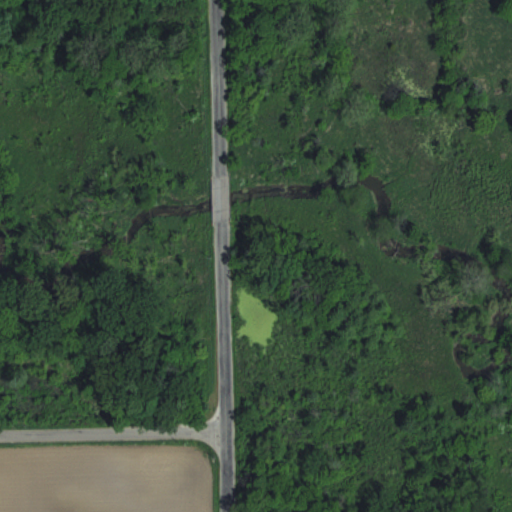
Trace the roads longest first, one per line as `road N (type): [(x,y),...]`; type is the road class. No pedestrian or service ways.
road 1 (tertiary): [(226,511),(215,0)]
road 2 (residential): [(0,436),(226,431)]
